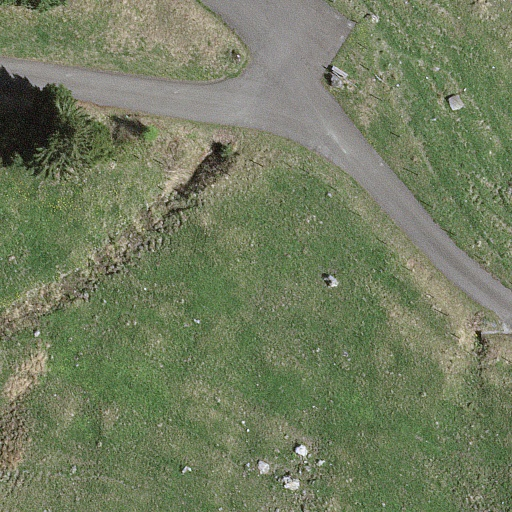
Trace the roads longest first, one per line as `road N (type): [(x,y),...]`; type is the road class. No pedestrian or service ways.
road 1 (track): [(296,91),(449,258),(511,305)]
road 2 (track): [(0,73),(267,109),(296,91)]
